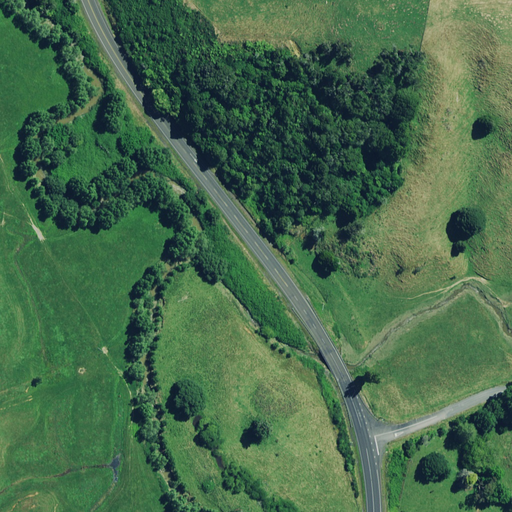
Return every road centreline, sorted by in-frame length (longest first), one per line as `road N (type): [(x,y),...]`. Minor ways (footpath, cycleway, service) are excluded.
road 1 (primary): [(88,0),(126,69),(307,316),(343,379)]
road 2 (unclassified): [(364,441),(511,391)]
